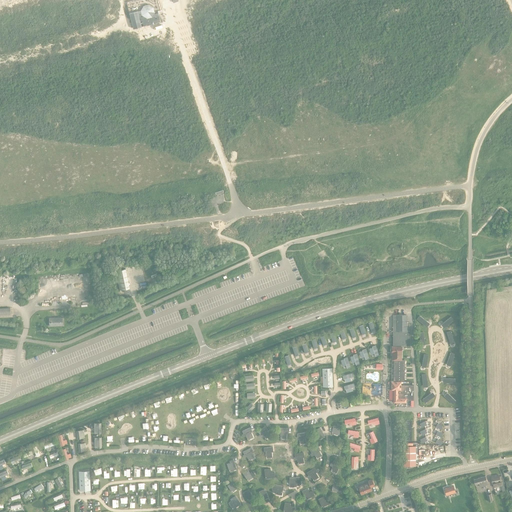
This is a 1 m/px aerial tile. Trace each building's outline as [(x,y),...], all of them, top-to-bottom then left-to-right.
[(133,12),(129,13),(133,28),(141,26),(140,23),(143,22),(143,26),(160,21),(159,18),(158,11),(161,10),(159,0),(131,0),(130,0),(133,12)] [(116,270),(120,290),(129,288),(125,268),(116,270)] [(430,322),(419,314),(416,318),(427,326),(430,322)] [(393,346),(392,346),(392,352),(392,353),(401,353),(401,346),(406,346),(409,346),(409,342),(409,323),(407,323),(407,318),(406,318),(406,315),(394,315),(393,315),(393,335),(393,346)] [(442,324),(445,327),(454,319),(452,316),(442,324)] [(49,318),(49,326),(63,325),(62,317),(49,318)] [(452,351),(447,363),(451,364),(456,353),(452,351)] [(401,353),(392,353),(392,359),(394,359),(393,381),(391,381),(391,389),(393,389),(393,400),(395,402),(406,402),(406,400),(413,400),(413,385),(401,385),(401,381),(404,381),(404,359),(401,359),(401,353)] [(322,368),(323,386),(332,386),(332,368),(322,368)] [(426,401),(436,394),(433,390),(423,398),(426,401)] [(456,399),(447,391),(444,394),(454,402),(456,399)] [(368,399),(348,401),(348,407),(368,405),(368,399)] [(332,432),(338,434),(340,425),(337,424),(337,426),(333,425),(332,432)] [(265,426),(258,432),(260,434),(259,435),(260,437),(263,435),(265,438),(270,434),(266,430),(267,429),(265,426)] [(243,434),(242,434),(243,437),(246,436),(247,439),(253,436),(250,431),(251,430),(250,427),(242,431),(243,434)] [(277,431),(277,434),(280,434),(280,437),(286,437),(286,432),(288,432),(288,428),(279,428),(279,431),(277,431)] [(314,433),(318,439),(324,435),(319,428),(316,429),(317,431),(314,433)] [(374,443),(377,441),(373,431),(369,433),(374,443)] [(297,437),(295,437),(296,440),(299,439),(299,443),(305,442),(304,436),(306,436),(305,433),(297,434),(297,437)] [(54,440),(44,445),(45,448),(46,447),(47,449),(49,448),(48,446),(55,443),(54,440)] [(332,451),(339,454),(342,446),(339,445),(338,446),(335,445),(332,451)] [(415,445),(403,445),(403,465),(415,465),(415,445)] [(318,446),(310,450),(311,453),(310,454),(311,456),(314,455),(316,458),(321,455),(318,450),(319,449),(318,446)] [(263,448),(264,451),(265,451),(266,457),(272,456),(271,450),(273,450),(272,447),(263,448)] [(244,454),(243,455),(244,458),(247,456),(248,459),(254,457),(251,451),(252,451),(251,448),(243,452),(244,454)] [(295,457),(293,457),(294,460),(297,459),(297,463),(303,462),(302,456),(304,456),(303,452),(294,454),(295,457)] [(227,464),(229,470),(236,468),(233,460),(230,461),(230,463),(227,464)] [(331,463),(330,465),(332,466),(331,469),(336,472),(339,467),(340,467),(341,464),(333,460),(332,464),(331,463)] [(314,468),(307,473),(308,475),(307,476),(308,479),(311,477),(313,480),(318,476),(315,471),(316,471),(314,468)] [(265,477),(274,476),(274,472),(271,472),(270,469),(264,469),(265,477)] [(243,473),(247,480),(255,475),(253,471),(250,473),(248,470),(243,473)] [(79,471),(79,491),(90,490),(89,471),(79,471)] [(492,476),(492,481),(494,487),(503,485),(501,476),(500,476),(499,475),(499,474),(492,476)] [(487,487),(486,485),(488,484),(487,479),(486,475),(474,479),(476,485),(480,484),(480,486),(483,485),(484,488),(487,487)] [(299,483),(300,483),(300,477),(289,477),(290,487),(294,487),(294,486),(296,486),(296,485),(299,485),(299,483)] [(368,482),(358,486),(361,494),(371,490),(370,487),(374,486),(371,479),(367,481),(368,482)] [(230,484),(228,485),(231,491),(237,487),(232,480),(229,482),(230,484)] [(338,486),(339,483),(334,481),(332,489),(341,492),(342,487),(338,486)] [(41,483),(34,488),(36,491),(43,487),(41,483)] [(277,494),(277,495),(281,495),(283,486),(273,483),(272,490),(272,492),(275,492),(275,493),(277,494)] [(444,489),(446,495),(446,496),(447,495),(447,494),(455,492),(453,486),(452,487),(451,486),(450,487),(444,489)] [(302,491),(305,498),(311,496),(314,495),(312,491),(309,492),(307,488),(302,491)] [(30,489),(23,495),(26,498),(29,495),(31,495),(30,494),(32,492),(30,489)] [(259,491),(262,499),(267,497),(264,489),(259,491)] [(243,493),(247,500),(252,497),(248,490),(243,493)] [(231,501),(228,503),(232,508),(240,503),(235,496),(230,499),(231,501)] [(318,499),(322,506),(330,502),(328,498),(325,500),(323,496),(318,499)] [(283,511),(289,511),(291,511),(292,511),(293,508),(290,507),(291,504),(285,502),(283,511)]
